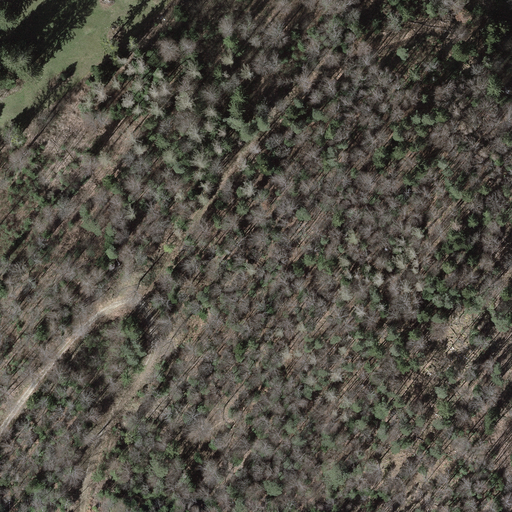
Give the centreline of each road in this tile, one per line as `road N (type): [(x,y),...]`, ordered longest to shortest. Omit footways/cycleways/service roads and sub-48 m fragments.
road 1 (track): [(143,309),(168,257),(250,141),(291,102),(368,48),(449,24)]
road 2 (track): [(0,428),(92,316),(113,304),(143,309),(157,342),(153,357),(94,453),(82,511)]
